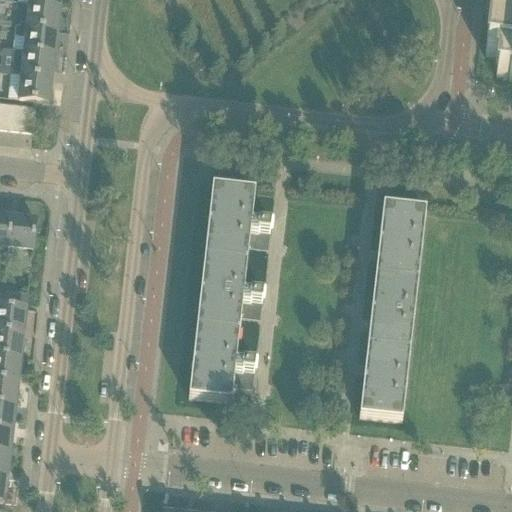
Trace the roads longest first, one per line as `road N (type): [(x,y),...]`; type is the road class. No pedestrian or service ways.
road 1 (unclassified): [(511,508),(109,465)]
road 2 (tertiary): [(109,465),(144,147),(167,119),(198,105)]
road 3 (tertiary): [(83,179),(52,459)]
road 4 (tertiary): [(198,105),(403,126),(429,119)]
road 5 (tertiary): [(96,50),(83,179)]
road 6 (tertiary): [(429,119),(441,105),(454,0)]
road 7 (unclassified): [(96,50),(126,90),(198,105)]
